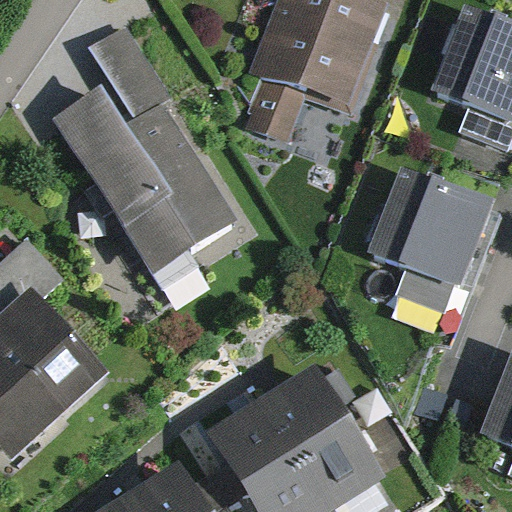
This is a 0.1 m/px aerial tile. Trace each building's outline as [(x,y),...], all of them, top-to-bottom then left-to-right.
[(341,0),(280,0),(250,75),(263,80),(250,113),(254,115),(246,134),(286,150),(306,100),(349,118),(389,19),(341,0)] [(511,35),(466,17),(432,102),(469,117),(461,137),(508,155),(511,144),(511,35)] [(110,91),(55,126),(161,293),(196,271),(190,259),(235,231),(159,111),(170,103),(126,33),(89,56),(110,91)] [(368,264),(406,280),(398,299),(444,317),(452,296),(460,299),(494,218),(402,180),(368,264)] [(0,322),(0,459),(9,469),(106,383),(40,309),(65,288),(27,246),(0,269),(0,310),(6,317),(0,322)] [(511,359),(479,441),(511,453),(511,466),(508,477),(511,479),(511,359)] [(315,379),(260,411),(320,511),(344,511),(381,491),(315,379)] [(448,400),(426,391),(416,415),(438,424),(448,400)] [(473,409),(458,404),(450,426),(464,431),(473,409)] [(320,511),(260,411),(206,443),(246,511),(320,511)] [(196,511),(177,478),(122,510),(123,511),(196,511)]
